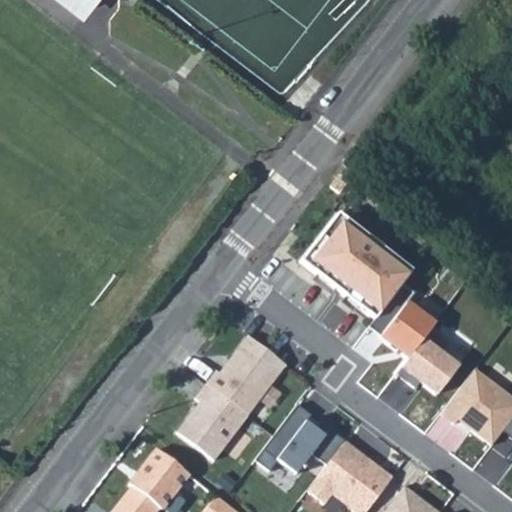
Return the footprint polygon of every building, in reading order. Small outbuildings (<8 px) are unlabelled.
[(72,0),(85,10),(92,0),(72,0)] [(398,218),(369,190),(360,198),(389,228),(398,218)] [(323,208),(284,261),(363,317),(401,264),(323,208)] [(426,331),(394,373),(413,388),(419,382),(434,393),(454,367),(437,354),(444,345),(426,331)] [(212,372),(202,385),(240,414),(278,364),(243,337),(215,374),(212,372)] [(511,400),(475,372),(441,417),(451,424),(460,423),(489,445),(504,429),(511,418),(511,400)] [(240,414),(202,385),(190,400),(195,403),(172,431),(208,460),(243,416),(240,414)] [(304,450),(322,465),(341,442),(293,402),(244,460),(260,474),(269,464),(282,475),(304,450)] [(322,465),(299,496),(318,510),(329,495),(352,511),(357,511),(385,477),(341,442),(322,465)] [(185,471),(153,446),(126,481),(130,484),(108,511),(148,511),(155,504),(157,506),(185,471)] [(442,511),(403,484),(383,511),(442,511)] [(199,511),(220,511),(226,504),(214,494),(199,511)]
